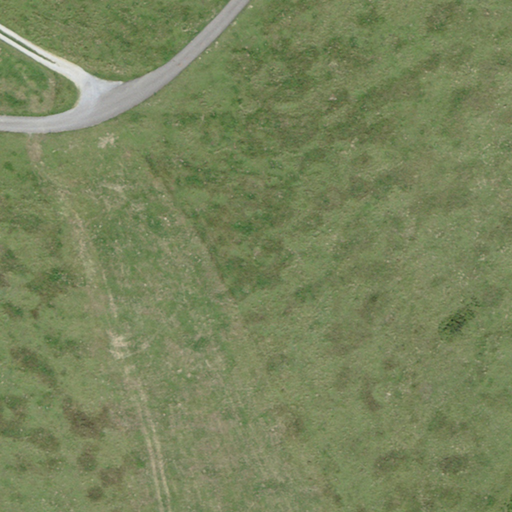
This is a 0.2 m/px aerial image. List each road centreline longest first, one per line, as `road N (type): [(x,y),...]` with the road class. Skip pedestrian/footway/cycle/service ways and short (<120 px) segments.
road 1 (track): [(238,0),(118,103),(79,116),(0,119)]
road 2 (track): [(0,29),(128,97)]
